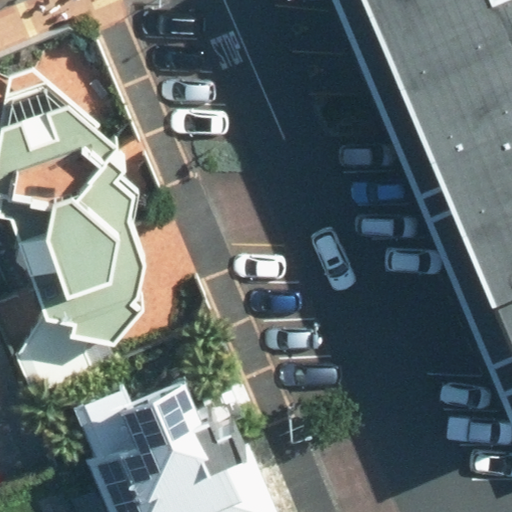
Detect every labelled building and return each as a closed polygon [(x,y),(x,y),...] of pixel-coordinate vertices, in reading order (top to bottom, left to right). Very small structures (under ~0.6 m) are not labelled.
[(336,0),(511,403),(511,301),(381,0),(336,0)] [(511,0),(381,0),(511,301),(511,0)] [(119,117),(36,48),(13,56),(0,113),(0,187),(13,190),(25,237),(33,248),(45,289),(19,338),(35,382),(119,352),(108,320),(143,281),(134,273),(139,267),(147,237),(134,195),(137,163),(119,149),(125,141),(110,129),(119,117)] [(275,511),(287,507),(211,333),(71,394),(123,511),(185,511),(192,509),(193,511),(275,511)] [(45,511),(110,511),(97,484),(45,510),(45,511)]
